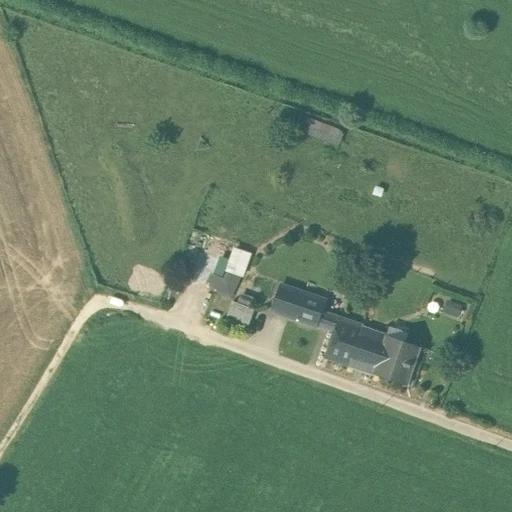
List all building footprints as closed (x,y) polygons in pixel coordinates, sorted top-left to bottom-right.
[(336,145),(342,130),(305,114),(299,129),(336,145)] [(228,245),(224,257),(216,254),(212,267),(240,277),(249,253),(228,245)] [(205,285),(234,293),(238,277),(209,270),(205,285)] [(349,367),(363,326),(322,312),(326,300),(280,287),(273,311),(332,331),(323,359),(349,367)] [(262,307),(240,300),(232,321),(254,329),(262,307)] [(363,326),(349,367),(407,386),(422,347),(363,326)]
